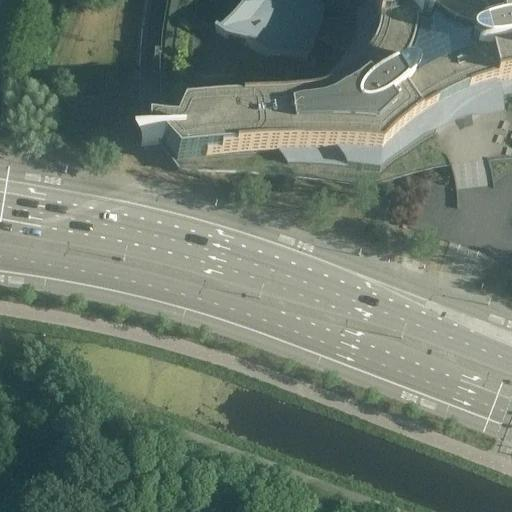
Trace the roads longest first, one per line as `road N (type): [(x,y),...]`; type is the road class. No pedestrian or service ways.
road 1 (primary): [(511,363),(205,247),(0,204)]
road 2 (primary): [(0,256),(123,279),(276,323),(511,414)]
